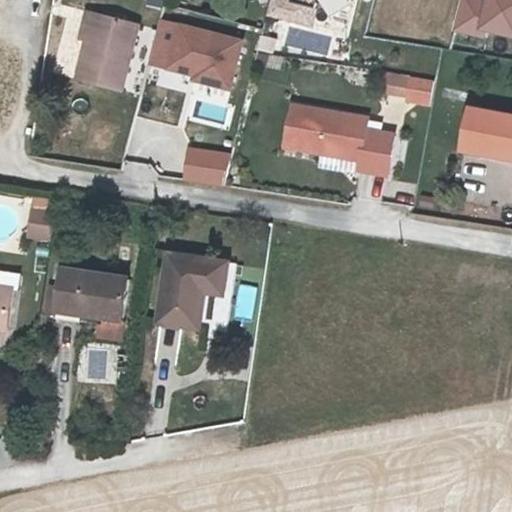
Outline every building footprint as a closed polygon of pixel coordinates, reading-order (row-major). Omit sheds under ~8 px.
[(277,0),(274,18),(349,33),(354,0),(277,0)] [(511,0),(465,0),(459,28),(511,40),(511,0)] [(166,78),(236,97),(251,40),(181,21),(166,78)] [(86,25),(81,43),(89,46),(87,54),(76,89),(118,102),(136,40),(86,25)] [(79,51),(87,54),(89,46),(81,43),(79,51)] [(433,108),(437,87),(416,84),(412,105),(433,108)] [(366,158),(364,166),(363,176),(392,181),(398,140),(371,136),(359,134),(356,130),(357,122),(295,113),(288,154),(327,160),(327,153),(366,158)] [(465,157),(499,165),(500,159),(511,161),(511,123),(475,114),(465,157)] [(372,124),(357,122),(356,130),(359,134),(371,136),(372,124)] [(327,160),(364,166),(366,158),(327,153),(327,160)] [(184,163),(181,189),(221,195),(227,169),(184,163)] [(50,250),(53,226),(33,223),(30,247),(50,250)] [(197,338),(202,304),(203,293),(222,296),(225,274),(167,265),(157,331),(197,338)] [(83,326),(98,328),(119,332),(125,290),(61,280),(55,316),(84,320),(83,326)] [(242,283),(238,318),(256,320),(260,285),(242,283)] [(220,307),(222,296),(203,293),(202,304),(220,307)] [(58,300),(48,298),(44,327),(53,328),(58,300)] [(0,341),(3,342),(9,301),(0,299),(0,341)] [(97,336),(98,328),(83,326),(84,320),(55,316),(53,328),(97,336)] [(0,467),(15,462),(7,439),(0,441),(0,467)]
